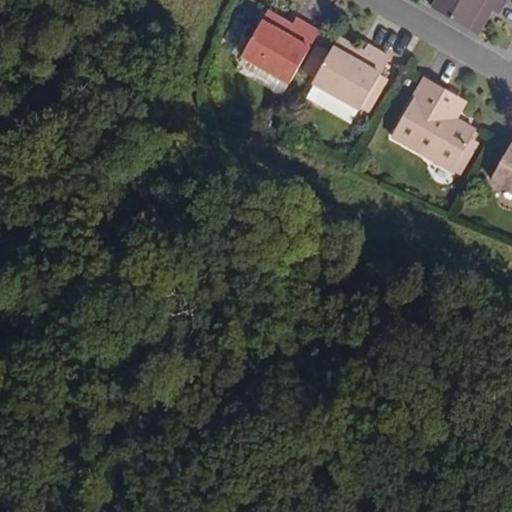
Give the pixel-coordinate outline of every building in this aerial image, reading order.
[(483,3),(491,8),(496,12),(503,0),(434,0),(430,8),(467,29),(483,3)] [(475,34),(491,8),(483,3),(467,29),(475,34)] [(286,35),(290,27),(264,12),(259,20),(286,35)] [(293,20),(290,27),(286,35),(259,20),(239,56),(289,85),(318,34),(293,20)] [(332,48),(359,63),(364,53),(337,39),(332,48)] [(364,53),(359,63),(332,48),(312,83),(362,112),(391,60),(367,47),(364,53)] [(456,97),(424,79),(391,137),(451,171),(454,166),(460,169),(466,158),(460,155),(468,142),(474,132),(455,121),(446,115),(456,97)] [(455,121),(466,103),(456,97),(446,115),(455,121)] [(460,155),(466,158),(473,145),(468,142),(460,155)] [(511,193),(511,144),(491,182),(511,193)]
